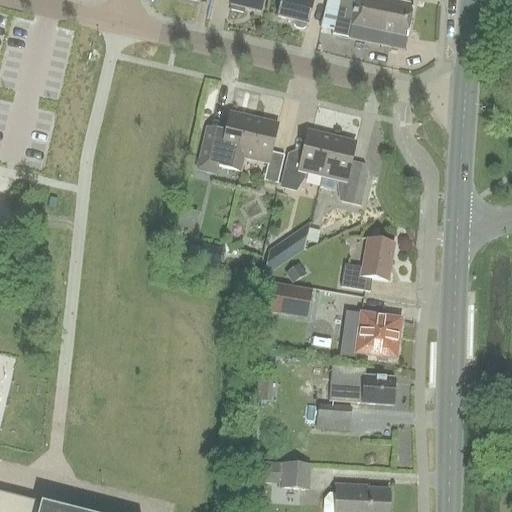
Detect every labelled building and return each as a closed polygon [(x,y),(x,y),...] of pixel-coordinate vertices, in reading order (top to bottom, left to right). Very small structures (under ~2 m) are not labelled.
[(261,15),(264,0),(231,0),(230,7),(232,8),(232,12),(244,15),(245,11),(261,15)] [(282,0),(278,20),(295,24),(294,27),(296,30),(303,32),(306,30),(307,27),(308,27),(314,1),(312,0),(311,0),(282,0)] [(389,0),(339,0),(332,35),(401,50),(403,39),(406,39),(413,8),(398,5),(399,2),(389,0)] [(227,134),(209,129),(199,172),(217,177),(219,169),(241,174),(244,160),(245,160),(255,123),(231,117),(227,134)] [(269,166),(264,183),(278,186),(285,158),(272,155),(279,129),(255,123),(245,160),(269,166)] [(322,179),(331,141),(308,136),(301,162),(289,159),(281,190),(294,193),(299,173),(322,179)] [(355,147),(331,141),(322,179),(345,184),(341,204),(360,209),(367,177),(349,172),(355,147)] [(56,213),(58,202),(50,200),(48,211),(56,213)] [(299,254),(289,239),(268,254),(264,276),(277,267),(278,268),(299,254)] [(344,266),(343,276),(342,276),(340,289),(368,293),(371,281),(386,284),(393,246),(367,241),(362,269),(344,266)] [(219,267),(223,250),(202,246),(198,263),(219,267)] [(297,267),(284,275),(291,286),(304,278),(297,267)] [(310,294),(273,287),(268,314),(306,320),(310,294)] [(346,314),(340,358),(355,360),(356,354),(396,360),(401,322),(362,316),(346,314)] [(330,368),(328,403),(362,405),(392,407),(394,381),(363,379),(364,370),(330,368)] [(351,408),(318,407),(317,421),(350,423),(351,408)] [(281,490),(309,492),(310,466),(282,465),(281,490)] [(387,511),(388,493),(359,491),(359,490),(337,488),(336,496),(329,495),(324,502),(322,511),(387,511)] [(0,511),(72,511),(0,493),(0,511)]
